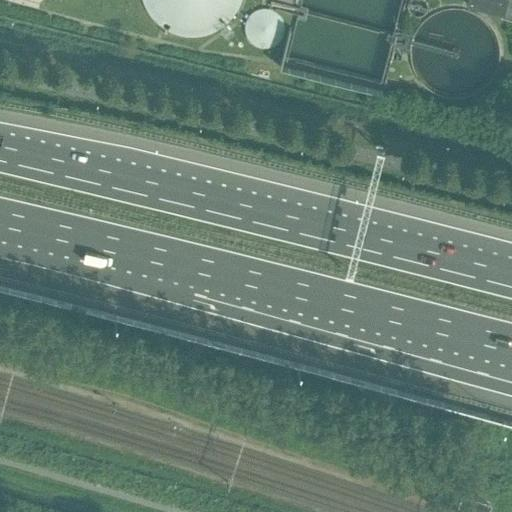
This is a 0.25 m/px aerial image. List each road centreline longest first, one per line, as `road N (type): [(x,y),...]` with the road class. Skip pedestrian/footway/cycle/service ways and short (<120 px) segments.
road 1 (motorway): [(0,218),(511,345)]
road 2 (motorway): [(511,273),(0,147)]
